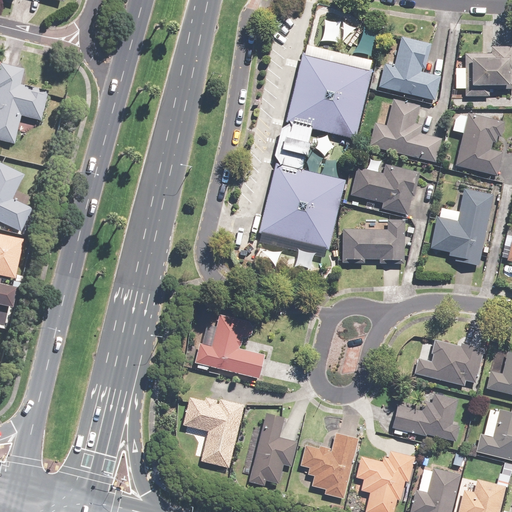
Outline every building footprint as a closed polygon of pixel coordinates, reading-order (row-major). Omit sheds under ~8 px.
[(382,63),(376,87),(434,101),(439,77),(422,73),(429,44),(399,37),(392,66),(382,63)] [(490,54),(464,54),(464,97),(487,97),(487,90),(511,89),(511,47),(490,47),(490,54)] [(367,70),(299,56),(285,123),(353,137),(367,70)] [(0,141),(11,144),(18,116),(37,121),(44,92),(16,85),(20,69),(0,64),(0,141)] [(374,123),(368,147),(434,163),(440,139),(419,134),(421,126),(413,124),(418,106),(392,100),(385,126),(374,123)] [(467,114),(454,166),(495,176),(500,153),(489,150),(491,142),(494,143),(496,136),(499,137),(502,123),(467,114)] [(348,178),(275,160),(258,228),(331,246),(348,178)] [(28,209),(8,200),(20,175),(0,165),(0,224),(17,232),(28,209)] [(355,169),(349,196),(381,203),(380,209),(406,215),(410,196),(413,196),(416,181),(413,180),(415,173),(383,166),(381,174),(355,169)] [(477,266),(492,196),(462,190),(455,222),(435,218),(428,250),(447,254),(445,260),(477,266)] [(404,230),(341,229),(341,263),(362,264),(362,261),(378,261),(378,264),(404,264),(404,230)] [(0,276),(11,279),(19,240),(0,235),(0,276)] [(0,305),(9,308),(13,288),(0,284),(0,305)] [(196,341),(191,363),(258,380),(264,357),(236,351),(239,337),(243,338),(247,323),(218,316),(211,344),(196,341)] [(416,359),(412,374),(463,386),(464,382),(474,384),(482,351),(435,340),(430,362),(416,359)] [(489,372),(485,389),(511,395),(511,355),(505,354),(500,374),(489,372)] [(202,402),(187,398),(181,426),(207,432),(199,462),(227,469),(243,405),(204,395),(202,402)] [(390,427),(454,442),(458,427),(450,425),(456,401),(433,395),(430,404),(422,402),(420,411),(395,405),(390,427)] [(511,414),(497,411),(491,438),(479,436),(475,453),(511,461),(511,414)] [(285,419),(264,414),(247,482),(263,486),(264,481),(276,484),(280,466),(289,468),(296,443),(280,439),(285,419)] [(311,487),(324,490),(322,495),(341,500),(356,440),(334,434),(330,450),(318,447),(317,449),(302,446),(297,467),(307,469),(306,475),(314,477),(311,487)] [(368,492),(363,511),(391,511),(395,499),(399,500),(403,482),(407,483),(412,464),(411,464),(412,458),(388,453),(387,458),(381,457),(380,462),(359,457),(354,478),(362,480),(360,490),(368,492)] [(449,511),(458,475),(430,469),(424,493),(413,491),(407,511),(449,511)] [(496,511),(503,487),(477,481),(474,494),(461,491),(456,511),(496,511)]
